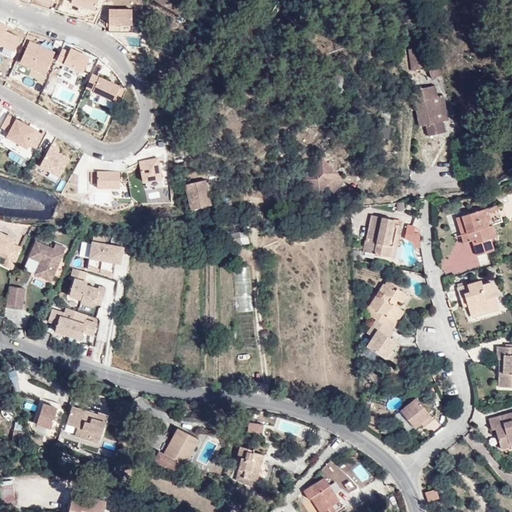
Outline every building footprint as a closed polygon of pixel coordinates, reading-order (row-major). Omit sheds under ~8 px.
[(72,0),(72,2),(96,10),(99,0),(72,0)] [(132,10),(109,10),(109,24),(132,25),(132,10)] [(8,25),(0,21),(0,43),(15,50),(21,37),(6,30),(8,25)] [(55,53),(30,41),(20,63),(45,74),(55,53)] [(77,47),(66,42),(57,60),(64,63),(62,69),(80,77),(90,57),(76,51),(77,47)] [(409,48),(412,70),(422,69),(419,47),(409,48)] [(124,88),(92,74),(86,88),(93,91),(93,92),(118,103),(124,88)] [(440,96),(440,95),(437,84),(414,89),(417,103),(418,107),(422,126),(428,124),(430,135),(448,131),(445,120),(445,119),(441,120),(436,97),(440,96)] [(445,119),(445,120),(451,119),(445,94),(440,95),(440,96),(436,97),(441,120),(445,119)] [(392,106),(385,104),(381,125),(389,127),(392,106)] [(36,130),(8,114),(1,126),(10,131),(7,136),(27,147),(36,130)] [(59,148),(52,144),(40,165),(59,176),(69,158),(57,151),(59,148)] [(140,161),(143,182),(161,178),(158,158),(140,161)] [(346,179),(322,158),(303,179),(318,192),(325,185),(334,193),(346,179)] [(91,171),(91,182),(97,182),(98,187),(120,187),(120,171),(91,171)] [(186,183),(192,209),(213,205),(207,178),(186,183)] [(484,208),(460,216),(465,232),(461,233),(463,242),(473,239),(476,238),(477,242),(474,242),(477,255),(494,249),(491,241),(490,238),(494,236),(496,236),(492,224),(489,225),(484,208)] [(371,216),(366,239),(376,241),(373,254),(395,258),(401,226),(393,225),(394,220),(371,216)] [(465,232),(460,216),(456,217),(461,233),(465,232)] [(251,230),(238,233),(240,245),(250,243),(249,236),(251,235),(251,230)] [(12,267),(21,246),(13,243),(14,238),(0,231),(0,253),(6,256),(3,263),(12,267)] [(240,245),(238,233),(221,236),(225,248),(240,245)] [(88,268),(113,275),(116,261),(121,262),(123,246),(105,243),(107,236),(93,234),(88,268)] [(53,247),(49,245),(36,239),(29,256),(40,261),(35,273),(51,280),(65,246),(55,242),(54,244),(53,247)] [(376,241),(366,239),(364,252),(373,254),(376,241)] [(40,261),(29,256),(24,267),(24,268),(24,269),(32,272),(35,273),(40,261)] [(81,300),(94,304),(95,301),(101,303),(106,287),(99,285),(98,287),(86,284),(87,281),(84,280),(87,270),(74,266),(71,276),(74,277),(69,294),(82,298),(81,300)] [(35,273),(33,276),(31,282),(47,289),(51,280),(35,273)] [(481,280),(458,287),(463,306),(468,305),(471,314),(499,306),(495,296),(499,294),(496,284),(490,282),(482,284),(481,280)] [(367,313),(369,315),(376,319),(391,329),(392,330),(396,323),(394,321),(402,310),(396,306),(398,302),(402,304),(407,296),(397,289),(395,292),(383,284),(369,305),(372,308),(367,313)] [(9,285),(6,305),(16,307),(19,287),(9,285)] [(19,287),(16,307),(22,308),(25,287),(19,287)] [(55,329),(68,334),(73,319),(76,310),(66,306),(65,311),(52,307),(48,319),(57,322),(55,329)] [(394,321),(396,323),(404,311),(402,310),(394,321)] [(73,319),(68,334),(82,338),(84,331),(93,334),(97,322),(85,318),(84,322),(73,319)] [(391,329),(376,319),(367,333),(373,337),(367,346),(384,358),(390,350),(395,342),(389,338),(387,337),(392,330),(391,329)] [(503,368),(500,368),(499,387),(511,387),(511,347),(498,347),(498,359),(500,359),(504,359),(503,368)] [(390,350),(384,358),(387,360),(393,352),(390,350)] [(416,398),(401,410),(414,428),(420,423),(424,427),(432,419),(416,398)] [(43,402),(37,423),(52,427),(58,407),(43,402)] [(73,406),(67,423),(78,426),(75,435),(99,443),(108,415),(98,412),(98,414),(73,406)] [(510,440),(511,439),(511,412),(490,418),(493,428),(496,428),(501,447),(511,444),(510,440)] [(159,451),(155,459),(178,472),(192,447),(193,448),(198,439),(178,428),(164,454),(159,451)] [(24,442),(26,433),(14,430),(12,439),(24,442)] [(258,463),(261,464),(263,454),(254,451),(255,449),(241,446),(238,456),(242,457),(237,476),(253,479),(258,463)] [(358,464),(352,470),(343,461),(337,467),(331,461),(321,470),(349,498),(370,476),(358,464)] [(332,511),(329,508),(340,501),(324,478),(304,491),(309,500),(312,498),(320,511),(332,511)] [(436,488),(425,492),(427,500),(438,497),(436,488)] [(103,511),(106,501),(74,493),(69,511),(103,511)] [(333,511),(343,506),(340,501),(329,508),(332,511),(333,511)]
